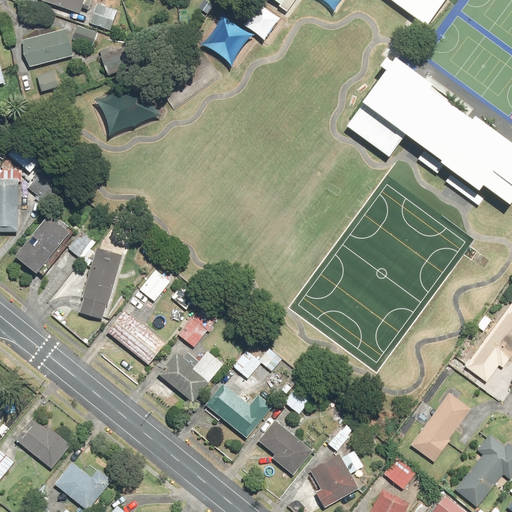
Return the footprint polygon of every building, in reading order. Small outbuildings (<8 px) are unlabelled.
[(44,0),(81,13),(83,7),(90,10),(93,0),(44,0)] [(271,0),(288,11),(295,0),(271,0)] [(393,0),(431,27),(450,0),(393,0)] [(118,11),(97,5),(91,24),(111,31),(118,11)] [(252,36),(223,16),(204,44),(233,64),(252,36)] [(98,32),(77,26),(73,40),(94,47),(98,32)] [(24,40),(31,67),(75,55),(68,29),(24,40)] [(223,78),(208,56),(159,89),(174,111),(223,78)] [(511,142),(394,59),(346,126),(389,157),(405,135),(509,209),(511,204),(511,142)] [(56,70),(38,75),(43,92),(60,87),(56,70)] [(151,79),(95,101),(109,136),(165,114),(151,79)] [(45,165),(29,187),(51,204),(68,182),(45,165)] [(20,179),(0,178),(0,232),(20,232),(20,179)] [(39,273),(72,231),(69,228),(71,226),(56,213),(53,216),(51,214),(17,256),(39,273)] [(96,243),(83,232),(69,248),(82,259),(96,243)] [(125,255),(98,247),(83,298),(85,298),(81,312),(103,319),(107,305),(110,305),(125,255)] [(174,278),(158,266),(140,289),(156,301),(174,278)] [(220,314),(205,302),(178,334),(193,346),(220,314)] [(511,303),(466,366),(488,382),(500,365),(504,368),(511,357),(511,303)] [(126,310),(109,331),(151,365),(168,344),(126,310)] [(264,362),(248,349),(234,366),(250,379),(264,362)] [(178,351),(160,374),(194,402),(225,364),(208,351),(200,361),(189,352),(186,357),(178,351)] [(225,383),(208,404),(248,437),(274,407),(259,395),(251,404),(225,383)] [(314,397),(299,384),(285,401),(300,414),(314,397)] [(472,408),(450,392),(412,445),(436,463),(452,440),(451,438),(472,408)] [(34,418),(17,438),(54,469),(74,445),(52,426),(49,430),(34,418)] [(314,450),(277,420),(260,441),(276,454),(273,457),(294,474),(314,450)] [(356,431),(345,423),(329,444),(340,452),(356,431)] [(485,455),(456,488),(478,507),(505,475),(511,480),(511,479),(511,445),(509,443),(506,446),(491,434),(478,449),(485,455)] [(0,480),(15,463),(0,449),(0,480)] [(340,454),(312,469),(323,488),(317,491),(326,508),(360,489),(352,474),(365,467),(356,451),(343,458),(340,454)] [(416,472),(397,457),(384,473),(403,488),(416,472)] [(74,461),(56,483),(89,510),(113,481),(99,470),(94,477),(74,461)] [(405,511),(410,503),(382,489),(370,511),(405,511)] [(468,511),(446,494),(433,510),(434,511),(468,511)]
